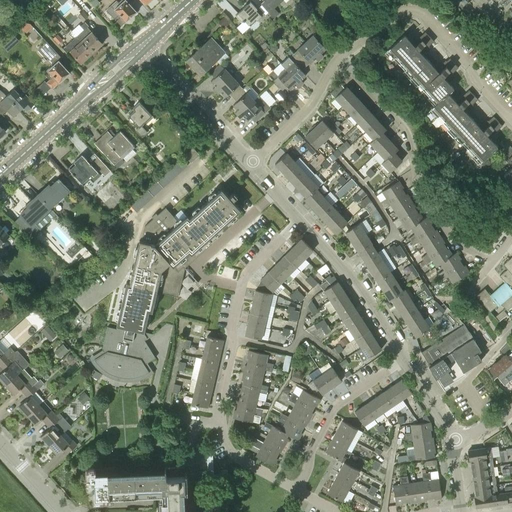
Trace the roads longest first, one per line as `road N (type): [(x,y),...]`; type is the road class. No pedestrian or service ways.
road 1 (residential): [(298,490),(234,453),(218,421),(243,285),(304,223)]
road 2 (residential): [(340,57),(405,130),(415,176),(440,223),(493,260)]
road 3 (residential): [(340,57),(401,10),(416,11),(511,122)]
road 4 (tertiary): [(0,176),(142,47)]
road 5 (residential): [(298,490),(325,418),(403,355)]
road 6 (residential): [(403,355),(304,223)]
road 7 (residential): [(252,164),(142,47)]
road 8 (residential): [(252,164),(308,111),(340,57)]
